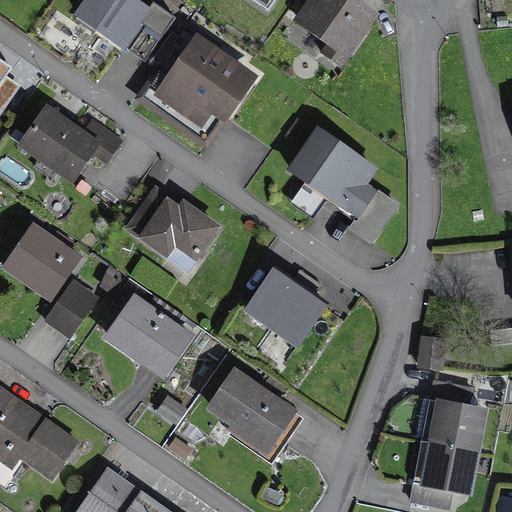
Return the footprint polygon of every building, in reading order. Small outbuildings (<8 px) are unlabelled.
[(137,0),(84,0),(73,17),(143,65),(176,19),(154,4),(150,8),(137,0)] [(251,0),(269,13),(277,0),(251,0)] [(356,0),(308,0),(292,23),(326,46),(320,55),(342,69),(380,17),(356,0)] [(155,68),(134,100),(207,151),(259,78),(197,35),(168,76),(155,68)] [(47,105),(17,147),(73,186),(94,157),(108,166),(124,142),(92,119),(85,131),(47,105)] [(318,126),(287,172),(356,219),(348,230),(372,247),(400,205),(369,185),(380,169),(318,126)] [(92,187),(82,181),(76,190),(86,197),(92,187)] [(155,186),(124,230),(189,276),(222,228),(183,200),(181,204),(155,186)] [(34,225),(2,271),(51,304),(80,257),(69,249),(72,244),(57,234),(53,239),(34,225)] [(275,268),(246,312),(298,349),(329,304),(315,295),(321,285),(300,270),(294,280),(275,268)] [(100,299),(74,281),(43,323),(70,340),(100,299)] [(135,295),(103,340),(163,381),(195,337),(135,295)] [(188,319),(155,297),(151,302),(184,325),(188,319)] [(511,345),(511,329),(500,330),(501,347),(511,345)] [(419,344),(418,369),(444,371),(445,345),(419,344)] [(233,368),(205,411),(230,428),(227,432),(230,434),(228,437),(272,466),(303,420),(297,415),(299,412),(233,368)] [(475,389),(433,381),(409,504),(448,511),(451,511),(455,495),(473,498),(490,410),(471,406),(475,389)] [(0,386),(0,462),(12,471),(21,461),(55,485),(80,443),(0,386)] [(188,410),(168,397),(157,413),(177,426),(188,410)] [(176,438),(168,449),(186,461),(193,450),(176,438)] [(169,511),(108,468),(76,511),(169,511)]
